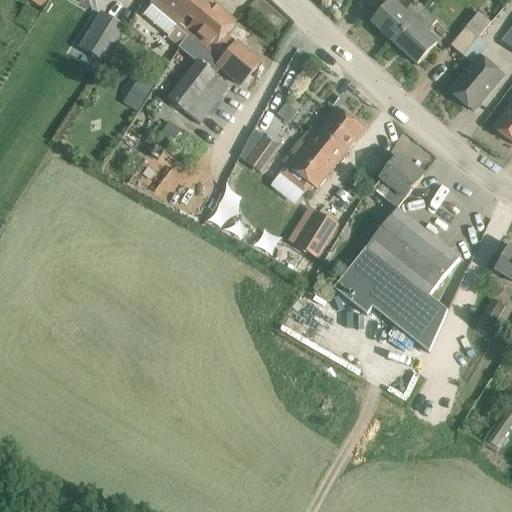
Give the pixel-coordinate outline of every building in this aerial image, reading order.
[(0,0),(0,18),(1,17),(9,6),(0,0)] [(29,0),(42,9),(47,0),(29,0)] [(189,35),(213,6),(206,0),(154,0),(152,4),(143,15),(168,36),(166,38),(180,49),(189,35)] [(416,23),(426,11),(416,1),(405,13),(394,3),(374,24),(396,44),(416,23)] [(38,13),(25,6),(14,23),(28,30),(38,13)] [(238,84),(256,62),(225,36),(235,24),(213,6),(189,35),(180,49),(195,62),(167,101),(200,126),(230,87),(215,76),(220,69),(238,84)] [(438,44),(427,33),(438,22),(426,11),(416,23),(396,44),(418,65),(438,44)] [(79,47),(103,62),(124,27),(100,13),(79,47)] [(479,13),(451,46),(463,57),(492,23),(479,13)] [(42,40),(57,25),(48,15),(32,30),(42,40)] [(475,113),(505,77),(482,57),(452,93),(475,113)] [(137,81),(125,102),(139,111),(152,90),(137,81)] [(511,97),(507,103),(511,106),(494,129),(511,142),(511,97)] [(287,105),(279,115),(289,123),(297,113),(287,105)] [(348,153),(366,131),(338,109),(321,131),(348,153)] [(181,130),(169,122),(157,139),(169,147),(181,130)] [(280,175),(306,195),(312,187),(317,191),(348,153),(321,131),(319,134),(312,129),(284,164),(286,166),(280,175)] [(262,175),(281,148),(266,138),(248,164),(262,175)] [(407,199),(424,177),(400,158),(382,180),(383,181),(374,192),(385,201),(394,189),(407,199)] [(144,164),(138,171),(149,180),(155,173),(144,164)] [(431,297),(448,276),(460,260),(398,210),(335,290),(368,316),(373,308),(430,354),(449,312),(431,297)] [(318,213),(297,248),(319,261),(340,227),(318,213)] [(511,282),(511,247),(496,272),(511,282)] [(490,336),(506,307),(492,300),(476,328),(490,336)] [(511,427),(511,413),(509,411),(488,442),(497,449),(511,427)]
